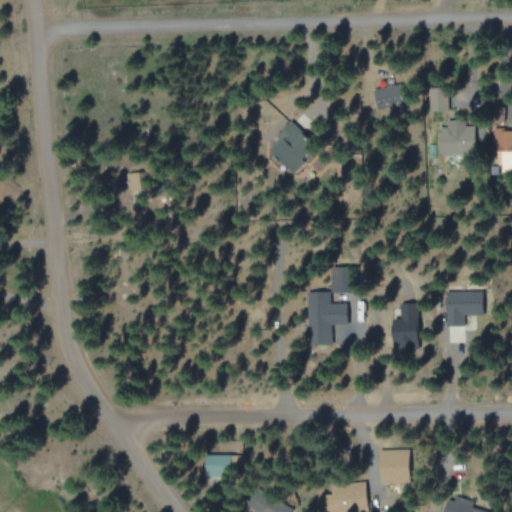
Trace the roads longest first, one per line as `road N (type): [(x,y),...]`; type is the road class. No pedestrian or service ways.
road 1 (residential): [(179,511),(72,359),(36,0)]
road 2 (residential): [(511,21),(39,33)]
road 3 (residential): [(511,415),(111,421)]
